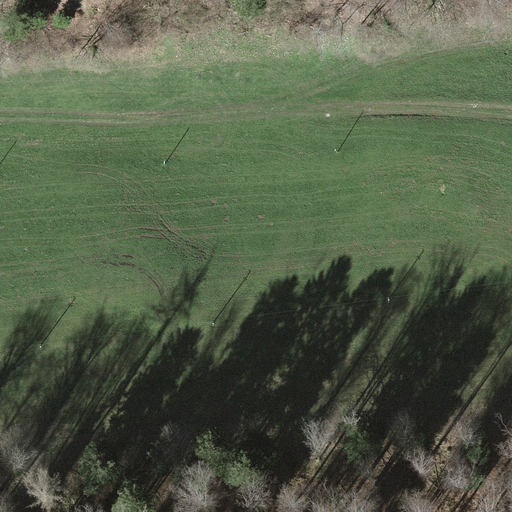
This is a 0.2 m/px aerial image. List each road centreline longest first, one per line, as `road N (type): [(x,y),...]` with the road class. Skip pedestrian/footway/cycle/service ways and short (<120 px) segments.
road 1 (track): [(511,125),(266,113),(0,117)]
road 2 (track): [(511,40),(382,62),(266,113)]
